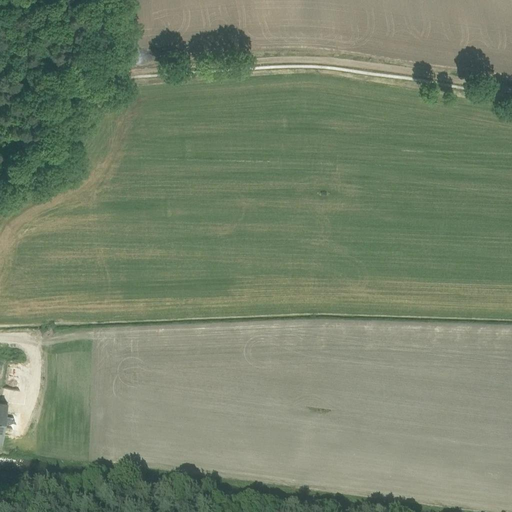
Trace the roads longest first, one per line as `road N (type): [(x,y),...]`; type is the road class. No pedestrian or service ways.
road 1 (track): [(87,76),(307,58),(511,89)]
road 2 (track): [(0,175),(51,148),(81,84)]
